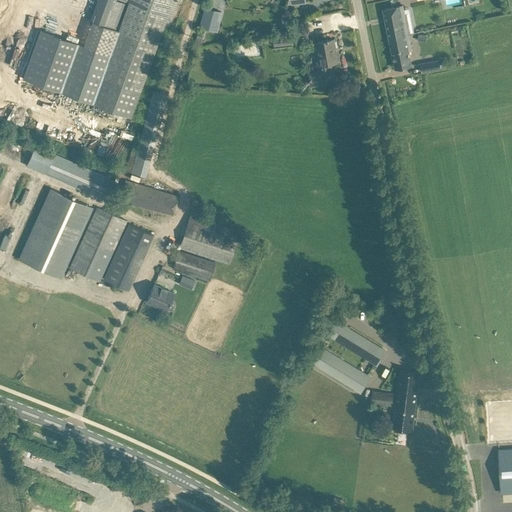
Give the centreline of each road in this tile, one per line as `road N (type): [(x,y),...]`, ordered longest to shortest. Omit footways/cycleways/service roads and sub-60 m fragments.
road 1 (unclassified): [(472,511),(356,0)]
road 2 (secondary): [(0,402),(168,473),(236,511)]
